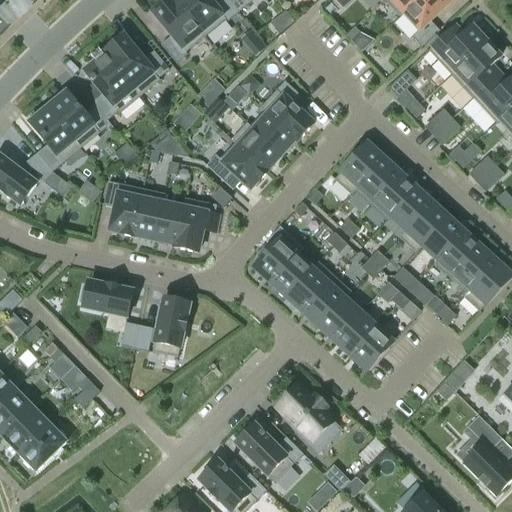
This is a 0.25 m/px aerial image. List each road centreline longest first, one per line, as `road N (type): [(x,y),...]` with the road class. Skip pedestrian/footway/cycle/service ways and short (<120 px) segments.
road 1 (residential): [(225,274),(366,116),(511,248)]
road 2 (residential): [(0,232),(39,251),(192,284),(225,274)]
road 3 (residential): [(134,416),(178,458),(297,341)]
road 4 (residential): [(0,95),(100,0)]
